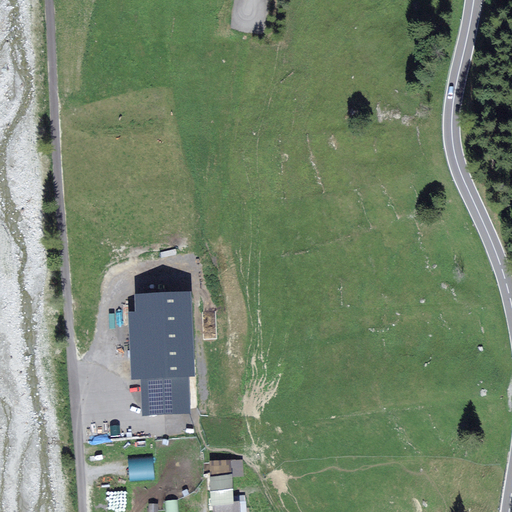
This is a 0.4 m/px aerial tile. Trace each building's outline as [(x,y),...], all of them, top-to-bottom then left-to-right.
[(189,293),(139,296),(140,312),(131,312),(135,377),(138,377),(143,377),(146,414),(195,411),(189,293)] [(155,477),(155,455),(128,455),(129,478),(155,477)] [(244,461),(234,462),(235,477),(245,476),(244,461)] [(232,474),(210,476),(213,503),(215,503),(215,511),(239,511),(238,502),(234,502),(232,474)] [(256,494),(238,496),(238,502),(239,511),(253,511),(257,511),(256,494)] [(179,497),(167,498),(168,511),(171,511),(180,511),(179,497)]
